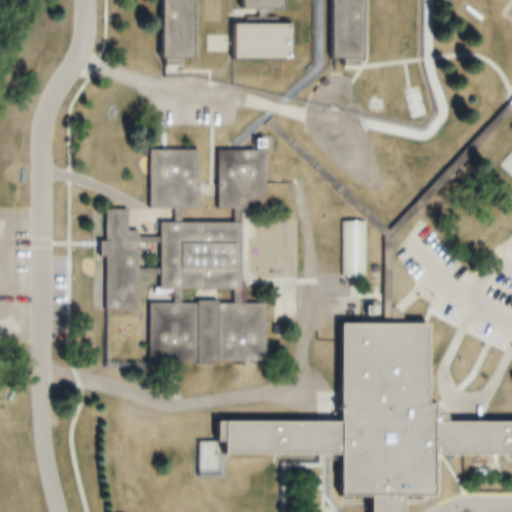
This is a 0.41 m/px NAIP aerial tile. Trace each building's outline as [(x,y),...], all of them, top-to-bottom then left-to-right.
[(353,0),(354,59),(343,59),(343,67),(332,67),(332,59),(321,59),(320,0),(276,0),(276,8),(235,9),(235,0),(184,0),(185,59),(169,59),(169,66),(155,66),(155,59),(148,59),(147,0),(353,0)] [(220,26),(282,25),(283,60),(220,60),(220,26)] [(511,125),(511,154),(498,141),(511,125)] [(323,173),(294,146),(289,151),(318,179),(323,173)] [(167,289),(152,290),(152,276),(130,276),(130,311),(97,311),(97,260),(90,260),(90,242),(97,242),(96,210),(119,210),(119,231),(130,231),(130,238),(152,238),(152,223),(166,223),(166,209),(140,209),(140,150),(190,150),(190,209),(175,209),(175,223),(227,222),(227,207),(211,207),(211,151),(259,150),(259,207),(236,207),(236,222),(294,222),(294,280),(236,280),(237,303),(259,303),(259,363),(141,364),(140,304),(167,303),(167,289)] [(511,456),(423,457),(423,497),(392,497),(392,511),(358,511),(358,497),(329,498),(328,457),(205,458),(205,422),(328,421),(327,324),(422,323),(423,420),(511,419),(511,456)]
